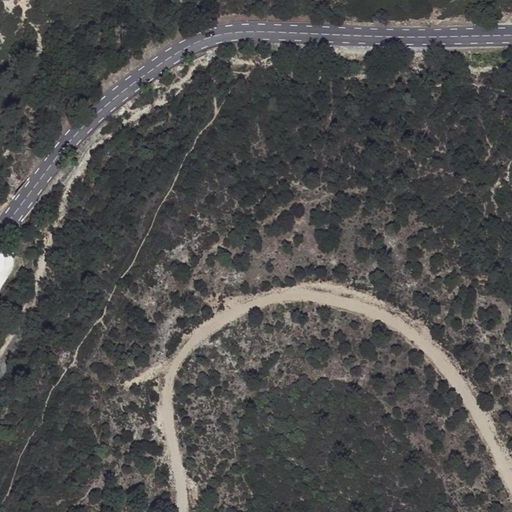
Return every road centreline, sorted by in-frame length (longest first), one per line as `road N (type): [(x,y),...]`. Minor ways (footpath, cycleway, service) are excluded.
road 1 (track): [(511,481),(415,331),(329,296),(268,298),(231,314),(167,367),(179,511)]
road 2 (secondary): [(511,34),(264,28),(193,41),(75,136),(0,230)]
